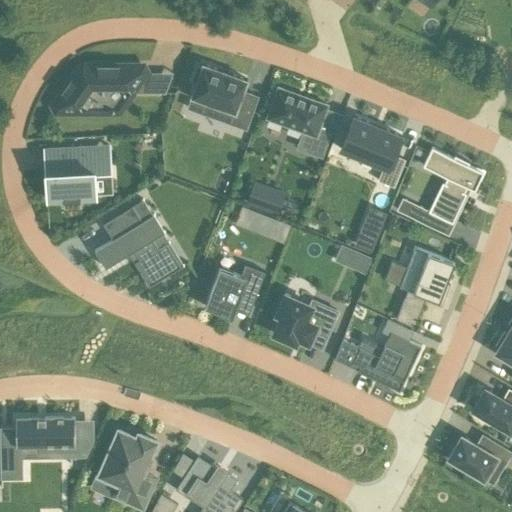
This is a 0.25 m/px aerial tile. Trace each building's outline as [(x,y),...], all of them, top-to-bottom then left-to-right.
[(48,105),(54,114),(77,114),(80,110),(114,110),(114,92),(136,92),(143,92),(143,81),(150,71),(145,61),(84,61),(76,65),(48,105)] [(197,83),(193,95),(208,101),(204,113),(247,128),(259,96),(244,90),(248,79),(204,63),(203,67),(198,65),(193,81),(197,83)] [(304,130),(302,136),(312,139),(308,150),(321,155),(330,131),(330,130),(319,126),(326,107),(327,103),(278,86),(267,117),(304,130)] [(340,147),(384,163),(378,177),(395,183),(405,155),(394,151),(401,132),(351,114),(340,147)] [(93,154),(92,145),(54,147),(55,163),(49,164),(50,171),(46,171),(48,199),(63,198),(64,206),(80,205),(80,197),(96,195),(94,176),(110,175),(109,153),(93,154)] [(453,156),(432,146),(423,164),(447,176),(445,181),(442,180),(429,209),(420,205),(414,217),(431,225),(436,214),(453,222),(467,192),(464,191),(467,185),(475,189),(483,171),(468,163),(469,161),(455,153),(453,156)] [(154,190),(157,176),(137,171),(133,185),(154,190)] [(114,235),(99,245),(110,263),(132,249),(137,257),(132,261),(148,285),(182,262),(166,239),(158,244),(131,202),(104,220),(114,235)] [(406,266),(399,284),(399,285),(428,296),(439,301),(446,282),(454,260),(414,245),(406,266)] [(242,291),(255,297),(265,270),(245,263),(241,274),(219,266),(205,305),(232,316),(242,291)] [(296,341),(293,339),(294,336),(308,342),(314,330),(326,335),(337,310),(312,299),(310,304),(285,292),(276,313),(281,315),(273,332),(295,342),(296,341)] [(422,305),(404,298),(396,319),(414,327),(422,305)] [(511,331),(509,329),(507,332),(504,330),(495,345),(498,347),(495,351),(511,360),(511,374),(511,376),(511,375),(511,331)] [(343,338),(337,354),(359,365),(357,370),(371,377),(372,374),(399,390),(405,371),(408,372),(421,345),(391,330),(379,355),(343,338)] [(502,397),(485,387),(472,408),(476,410),(474,414),(489,423),(491,419),(510,430),(511,426),(511,392),(507,400),(502,397)] [(5,428),(6,467),(23,467),(23,443),(41,443),(42,452),(84,451),(84,419),(79,419),(79,415),(49,416),(49,417),(20,418),(20,428),(5,428)] [(113,493),(142,506),(155,476),(143,471),(156,440),(139,432),(137,436),(119,428),(99,472),(119,481),(113,493)] [(448,457),(488,481),(501,458),(506,461),(511,451),(511,450),(488,436),(482,446),(476,443),(461,434),(448,457)] [(195,458),(175,488),(212,511),(234,511),(240,502),(227,494),(234,483),(195,458)] [(282,511),(308,511),(289,501),(282,511)]
